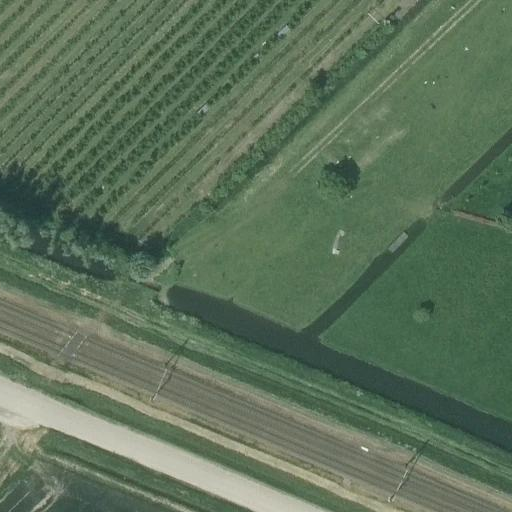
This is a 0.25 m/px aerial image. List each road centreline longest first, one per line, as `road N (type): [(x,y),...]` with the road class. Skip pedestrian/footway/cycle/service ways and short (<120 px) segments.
road 1 (track): [(481,0),(302,169),(156,265)]
road 2 (track): [(156,265),(187,205),(385,18),(389,0)]
road 3 (track): [(30,406),(82,335),(156,265)]
